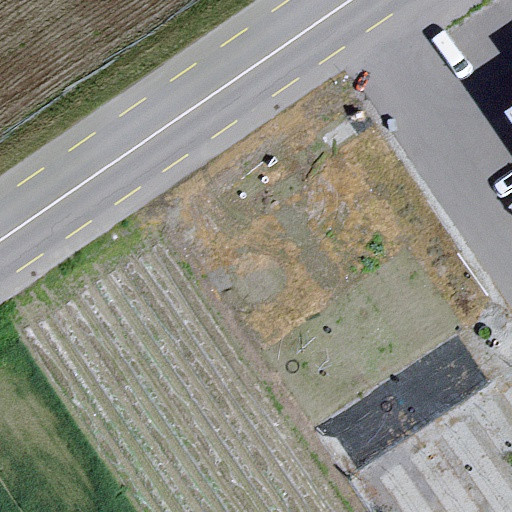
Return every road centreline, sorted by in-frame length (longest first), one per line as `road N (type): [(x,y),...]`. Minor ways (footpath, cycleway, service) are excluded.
road 1 (primary): [(0,255),(373,0)]
road 2 (primary): [(303,0),(0,209)]
road 3 (unknown): [(369,2),(511,236)]
